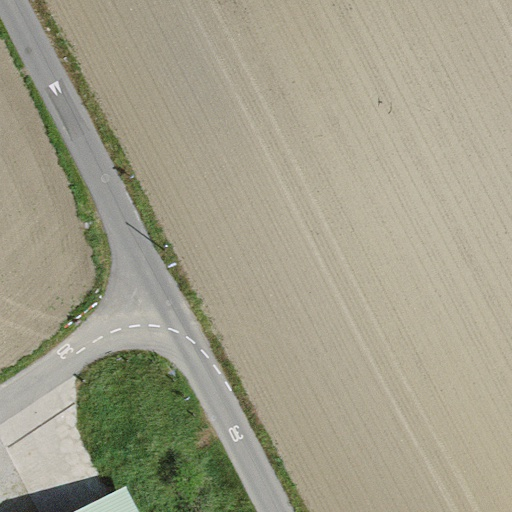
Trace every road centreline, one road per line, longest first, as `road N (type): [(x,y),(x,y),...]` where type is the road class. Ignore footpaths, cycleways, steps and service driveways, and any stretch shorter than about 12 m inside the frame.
road 1 (unclassified): [(10,0),(164,298)]
road 2 (unclassified): [(164,298),(275,511)]
road 3 (unclassified): [(164,298),(0,413)]
